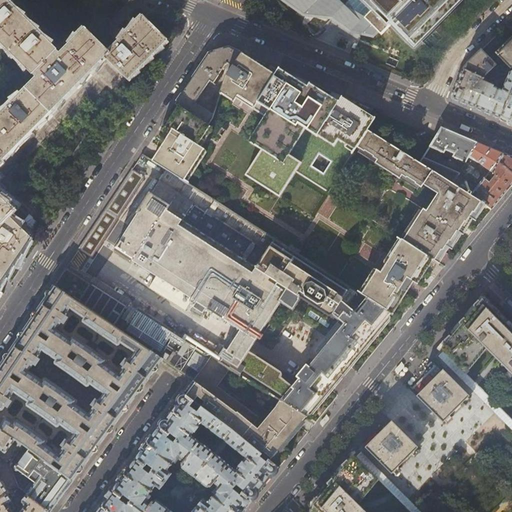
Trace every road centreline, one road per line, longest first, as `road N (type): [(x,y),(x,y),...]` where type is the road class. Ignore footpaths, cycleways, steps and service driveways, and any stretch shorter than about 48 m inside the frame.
road 1 (residential): [(0,332),(212,14)]
road 2 (residential): [(274,502),(479,259)]
road 3 (residential): [(212,14),(430,105)]
road 4 (residential): [(72,511),(167,381)]
road 5 (residential): [(510,0),(452,59),(430,105)]
